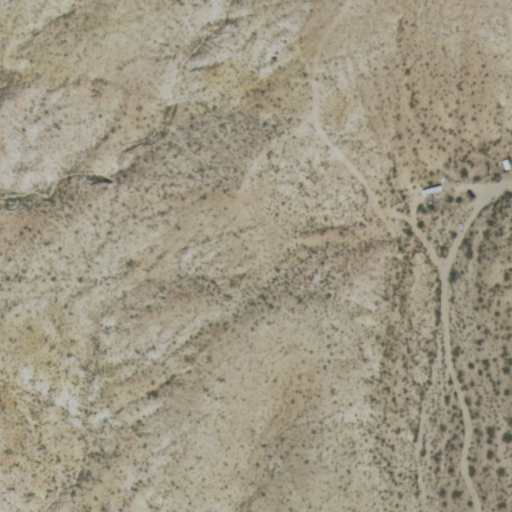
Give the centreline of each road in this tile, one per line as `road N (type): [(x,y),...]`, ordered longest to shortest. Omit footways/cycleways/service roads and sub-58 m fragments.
road 1 (track): [(358,269),(436,305),(426,106),(337,112),(342,242),(358,269)]
road 2 (track): [(455,511),(436,305)]
